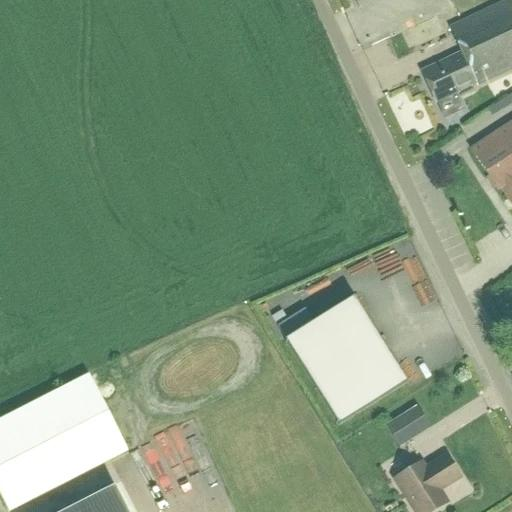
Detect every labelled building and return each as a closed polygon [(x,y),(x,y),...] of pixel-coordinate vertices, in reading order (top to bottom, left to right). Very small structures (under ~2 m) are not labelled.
[(476,87),(511,70),(511,9),(508,1),(448,29),(460,54),(421,73),(435,104),(457,93),(459,97),(472,91),(470,87),(475,85),(476,87)] [(411,34),(418,50),(449,35),(441,19),(411,34)] [(511,132),(503,139),(499,132),(470,151),(497,193),(500,191),(511,208),(511,132)] [(353,297),(283,342),(338,428),(408,384),(353,297)] [(428,430),(415,409),(384,428),(397,449),(428,430)] [(459,479),(445,457),(425,470),(421,464),(393,481),(412,511),(433,511),(446,504),(439,492),(459,479)] [(128,511),(106,472),(34,511),(128,511)]
